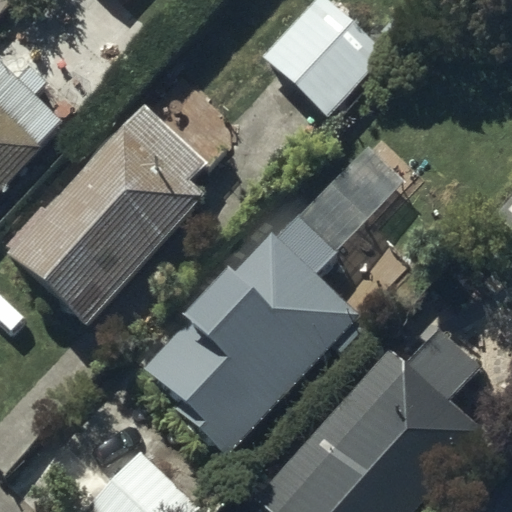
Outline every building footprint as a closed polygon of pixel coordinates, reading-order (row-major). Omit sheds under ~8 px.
[(393,65),(327,5),(270,67),(336,127),(393,65)] [(0,203),(67,133),(0,70),(0,203)] [(211,172),(151,118),(17,268),(90,333),(204,206),(191,195),(211,172)] [(408,198),(370,161),(155,380),(192,416),(183,425),(225,465),(362,326),(321,286),(408,198)] [(479,378),(443,347),(415,379),(397,364),(268,511),(429,511),(489,443),(451,411),(479,378)] [(196,511),(147,466),(103,511),(196,511)]
